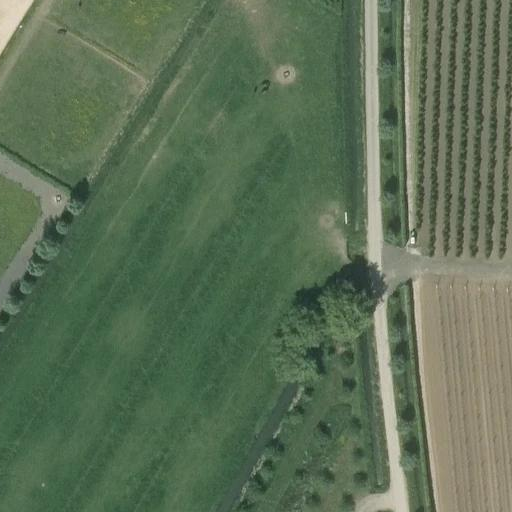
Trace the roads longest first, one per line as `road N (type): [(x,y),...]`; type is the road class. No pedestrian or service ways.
road 1 (unclassified): [(399,511),(374,265),(371,0)]
road 2 (track): [(374,265),(511,273)]
